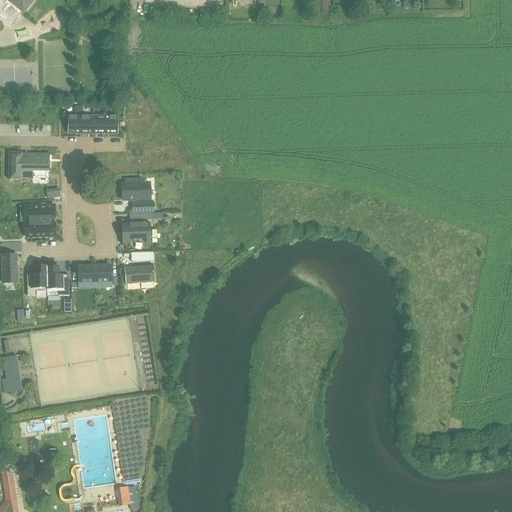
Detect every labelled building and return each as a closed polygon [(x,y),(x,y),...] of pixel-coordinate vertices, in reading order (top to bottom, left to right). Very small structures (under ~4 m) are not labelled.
[(0,0),(0,16),(10,25),(21,11),(23,12),(32,0),(0,0)] [(68,133),(80,133),(80,117),(68,117),(68,133)] [(80,117),(80,133),(93,133),(93,117),(80,117)] [(105,133),(105,117),(93,117),(93,133),(105,133)] [(117,117),(105,117),(105,133),(117,133),(117,117)] [(41,154),(41,149),(32,149),(32,153),(22,153),(10,152),(9,168),(9,179),(21,180),(21,179),(28,179),(28,180),(53,181),(53,179),(54,179),(54,168),(55,155),(41,154)] [(121,185),(122,201),(148,200),(147,184),(143,184),(142,180),(129,181),(129,185),(121,185)] [(142,213),(155,212),(154,203),(142,203),(142,213)] [(58,206),(30,208),(30,222),(56,221),(56,219),(58,218),(58,206)] [(56,221),(30,222),(31,237),(59,237),(58,222),(56,222),(56,221)] [(130,244),(129,240),(149,239),(148,223),(121,224),(122,245),(130,244)] [(153,253),(144,253),(145,262),(153,261),(153,253)] [(17,283),(15,255),(1,255),(2,283),(17,283)] [(124,268),(125,285),(154,283),(153,266),(124,268)] [(95,283),(94,267),(78,267),(79,283),(95,283)] [(111,283),(110,267),(94,267),(95,283),(111,283)] [(47,292),(46,268),(33,268),(34,280),(27,280),(27,298),(35,298),(35,293),(47,292)] [(59,269),(46,269),(47,292),(47,294),(59,293),(59,298),(69,298),(68,277),(59,277),(59,269)] [(2,379),(4,393),(21,391),(15,356),(3,358),(7,379),(2,379)] [(31,455),(50,454),(49,449),(40,450),(39,439),(30,440),(31,455)] [(0,511),(17,511),(11,472),(6,467),(2,474),(6,501),(0,508),(0,511)] [(130,505),(131,510),(136,510),(132,487),(128,487),(116,488),(119,506),(130,505)] [(75,504),(78,511),(84,509),(82,502),(75,504)]
